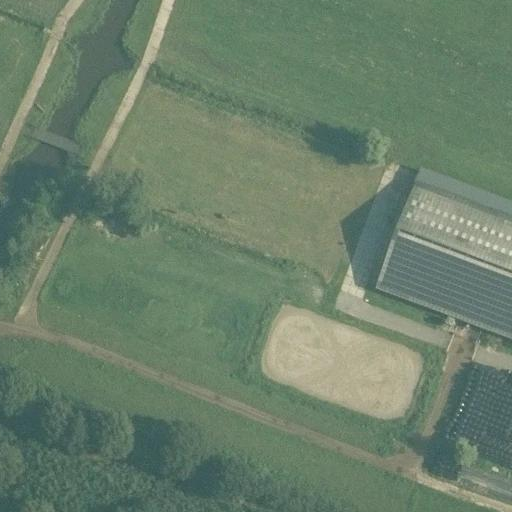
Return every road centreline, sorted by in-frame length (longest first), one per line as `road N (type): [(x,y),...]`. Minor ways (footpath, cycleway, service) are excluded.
road 1 (track): [(511,507),(55,339),(0,328)]
road 2 (track): [(15,331),(155,47),(170,0)]
road 3 (track): [(0,161),(79,0)]
